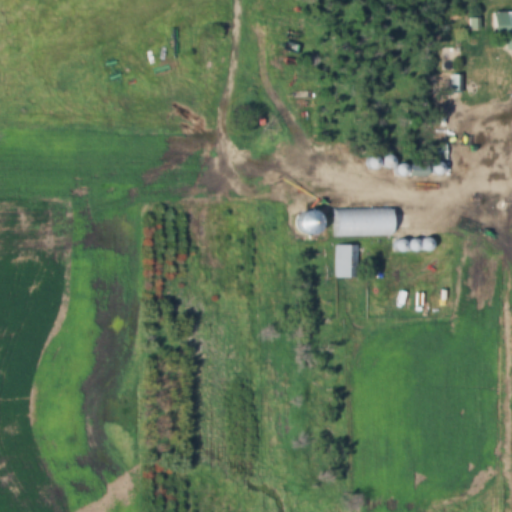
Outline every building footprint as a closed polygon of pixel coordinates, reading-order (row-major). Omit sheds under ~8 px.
[(511,12),(490,13),(490,35),(501,35),(501,50),(511,50),(511,12)] [(442,146),(428,146),(428,158),(442,158),(442,146)] [(388,209),(329,209),(329,236),(388,236),(388,209)] [(307,231),(317,224),(308,210),(298,217),(307,231)] [(355,246),(334,246),(334,279),(355,279),(355,246)]
